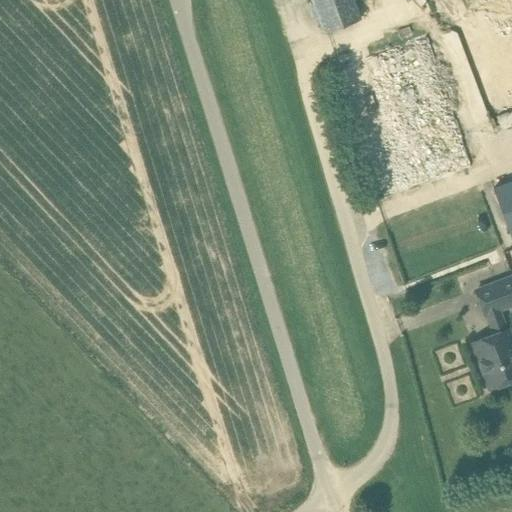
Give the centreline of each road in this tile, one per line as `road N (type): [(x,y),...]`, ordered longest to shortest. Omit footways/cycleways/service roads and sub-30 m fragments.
road 1 (track): [(405,511),(246,0)]
road 2 (unclassified): [(330,502),(176,0)]
